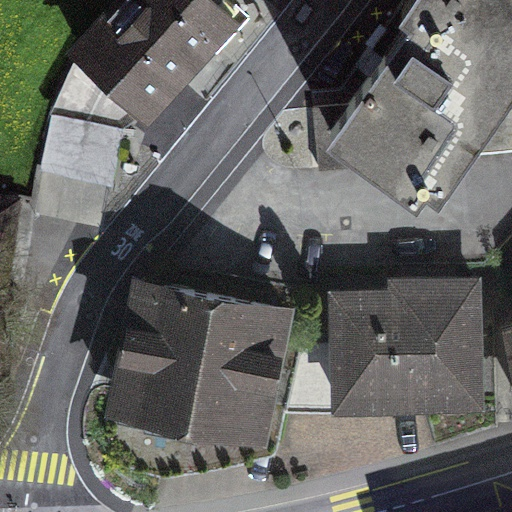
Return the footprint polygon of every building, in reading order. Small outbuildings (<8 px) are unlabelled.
[(245,11),(232,0),(104,0),(66,41),(77,50),(142,107),(149,113),(245,11)] [(511,0),(407,0),(341,89),(311,91),(319,166),(390,160),(415,176),(425,162),(439,173),(453,153),(511,147),(511,86),(499,87),(511,69),(511,0)] [(77,50),(53,109),(33,214),(103,230),(124,127),(142,107),(77,50)] [(0,279),(11,281),(21,196),(0,191),(0,279)] [(295,295),(134,263),(104,402),(270,430),(295,295)] [(389,277),(328,280),(332,343),(299,346),(283,411),(399,406),(400,397),(486,396),(482,265),(389,268),(389,277)] [(511,305),(503,308),(511,354),(511,305)]
